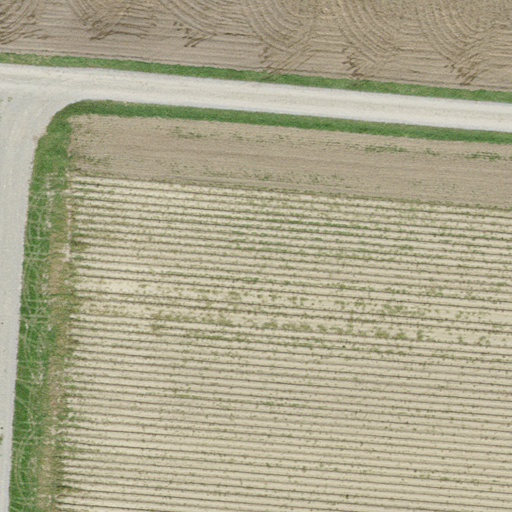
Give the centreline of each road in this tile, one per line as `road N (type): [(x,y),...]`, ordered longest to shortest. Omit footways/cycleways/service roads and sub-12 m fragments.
road 1 (track): [(0,88),(511,125)]
road 2 (track): [(1,511),(26,90)]
